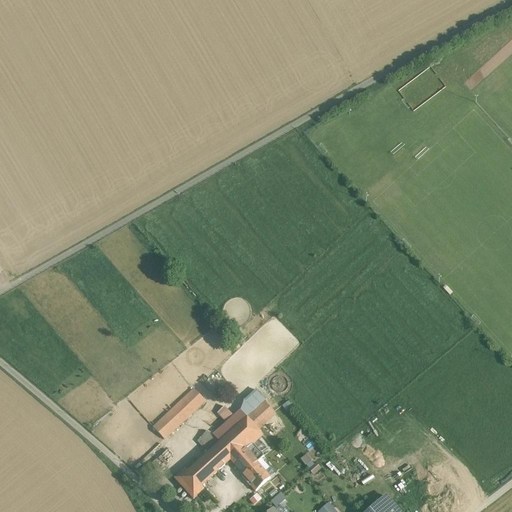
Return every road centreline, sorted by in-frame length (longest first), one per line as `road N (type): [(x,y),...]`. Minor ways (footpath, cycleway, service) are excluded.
road 1 (track): [(0,293),(511,2)]
road 2 (unclassified): [(170,511),(0,363)]
